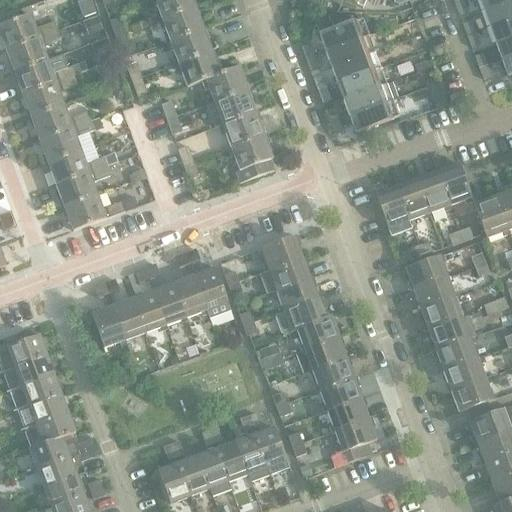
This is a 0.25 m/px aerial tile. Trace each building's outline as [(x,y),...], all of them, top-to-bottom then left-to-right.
[(112,0),(100,0),(104,8),(114,5),(112,0)] [(153,0),(161,21),(194,8),(191,0),(153,0)] [(340,0),(363,10),(367,0),(340,0)] [(511,0),(479,0),(485,13),(511,2),(511,0)] [(464,2),(456,5),(460,17),(468,14),(464,2)] [(511,2),(485,13),(491,29),(511,20),(511,2)] [(170,43),(203,31),(194,8),(161,21),(170,43)] [(0,27),(0,32),(7,51),(58,33),(55,24),(36,31),(30,16),(0,27)] [(313,19),(325,54),(369,38),(363,20),(354,23),(352,18),(313,19)] [(109,23),(115,38),(125,34),(119,20),(109,23)] [(511,20),(491,29),(497,45),(511,39),(511,20)] [(464,26),(468,37),(476,34),(472,23),(464,26)] [(203,31),(170,43),(178,65),(211,53),(203,31)] [(7,51),(15,74),(48,62),(43,49),(62,42),(58,33),(7,51)] [(130,50),(125,34),(115,38),(120,53),(130,50)] [(476,34),(468,37),(472,49),(480,46),(476,34)] [(375,54),(369,38),(325,54),(331,70),(375,54)] [(511,39),(497,45),(503,61),(511,57),(511,39)] [(302,49),(307,61),(314,58),(310,46),(302,49)] [(211,53),(178,65),(187,90),(206,82),(220,77),(220,76),(211,53)] [(331,70),(337,86),(381,70),(375,54),(331,70)] [(476,58),(480,69),(488,66),(483,55),(476,58)] [(511,57),(503,61),(509,77),(511,76),(511,57)] [(314,58),(307,61),(311,73),(319,70),(314,58)] [(23,96),(75,78),(71,68),(52,75),(48,62),(15,74),(23,96)] [(126,68),(131,83),(141,79),(136,64),(126,68)] [(488,66),(480,69),(485,81),(492,78),(488,66)] [(214,104),(247,92),(239,69),(220,76),(220,77),(206,82),(214,104)] [(337,86),(343,102),(387,86),(381,70),(337,86)] [(23,96),(32,119),(64,107),(59,94),(79,87),(75,78),(23,96)] [(314,81),(319,93),(326,90),(322,78),(314,81)] [(141,79),(131,83),(137,98),(147,94),(141,79)] [(442,84),(431,87),(437,108),(448,104),(442,84)] [(343,102),(349,119),(393,103),(387,86),(343,102)] [(326,90),(319,93),(323,105),(330,102),(326,90)] [(222,126),(255,114),(247,92),(214,104),(222,126)] [(161,107),(167,122),(177,118),(171,103),(161,107)] [(393,103),(349,119),(355,135),(399,119),(393,103)] [(40,141),(92,123),(88,113),(69,120),(64,107),(32,119),(40,141)] [(326,113),(331,126),(339,123),(334,110),(326,113)] [(231,149),(264,137),(255,114),(222,126),(231,149)] [(177,118),(167,122),(172,137),(182,133),(177,118)] [(40,141),(48,164),(81,152),(76,139),(95,132),(92,123),(40,141)] [(339,123),(331,126),(335,137),(343,134),(339,123)] [(264,137),(231,149),(240,174),(236,175),(240,187),(275,174),(271,162),(273,161),(264,137)] [(178,152),(183,167),(194,163),(188,148),(178,152)] [(56,186),(108,168),(104,158),(85,165),(81,152),(48,164),(56,186)] [(194,163),(183,167),(189,181),(199,177),(194,163)] [(459,166),(438,174),(450,208),(472,201),(459,166)] [(56,186),(65,209),(97,197),(93,184),(111,177),(108,168),(56,186)] [(417,182),(429,216),(450,208),(438,174),(417,182)] [(417,182),(397,189),(409,223),(429,216),(417,182)] [(412,231),(409,223),(397,189),(375,197),(390,239),(412,231)] [(511,191),(496,198),(508,232),(511,230),(511,191)] [(102,210),(97,197),(65,209),(73,233),(125,214),(120,203),(102,210)] [(486,240),(508,232),(496,198),(474,206),(486,240)] [(0,220),(2,225),(14,220),(11,213),(0,216),(0,220)] [(14,220),(2,225),(5,233),(17,228),(14,220)] [(470,230),(459,233),(463,244),(474,240),(470,230)] [(453,248),(463,244),(459,233),(449,237),(453,248)] [(268,273),(304,260),(296,238),(260,252),(268,273)] [(429,245),(418,249),(422,259),(433,255),(429,245)] [(422,259),(418,249),(408,252),(412,263),(422,259)] [(197,253),(187,256),(191,267),(200,263),(197,253)] [(180,270),(191,267),(187,256),(176,260),(180,270)] [(471,260),(475,270),(485,266),(482,256),(471,260)] [(405,271),(414,294),(448,281),(440,258),(405,271)] [(275,292),(311,279),(304,260),(268,273),(275,292)] [(485,266),(475,270),(479,281),(489,277),(485,266)] [(156,267),(146,271),(150,281),(160,278),(156,267)] [(140,285),(150,281),(146,271),(136,275),(140,285)] [(216,271),(195,278),(207,313),(210,321),(231,313),(216,271)] [(224,277),(228,287),(238,284),(235,273),(224,277)] [(174,286),(186,320),(207,313),(195,278),(174,286)] [(283,313),(318,299),(311,279),(275,292),(283,313)] [(414,294),(421,314),(456,301),(448,281),(414,294)] [(116,282),(105,286),(108,296),(119,292),(116,282)] [(242,295),(238,284),(228,287),(232,298),(242,295)] [(99,300),(108,296),(105,286),(95,289),(99,300)] [(154,293),(166,328),(186,320),(174,286),(154,293)] [(134,301),(146,335),(166,328),(154,293),(134,301)] [(326,320),(326,319),(318,299),(283,313),(274,316),(282,338),(297,333),(296,332),(326,320)] [(494,303),(497,313),(507,310),(504,300),(494,303)] [(113,308),(125,343),(146,335),(134,301),(113,308)] [(421,314),(429,333),(463,320),(456,301),(421,314)] [(487,317),(497,313),(494,303),(484,307),(487,317)] [(104,350),(125,343),(113,308),(92,316),(104,350)] [(239,317),(243,328),(253,324),(249,313),(239,317)] [(304,352),(340,339),(332,317),(326,319),(326,320),(296,332),(297,333),(304,352)] [(429,333),(436,353),(471,340),(476,338),(469,318),(463,320),(429,333)] [(257,334),(253,324),(243,328),(246,338),(257,334)] [(0,351),(0,362),(4,373),(47,357),(40,337),(0,351)] [(312,372),(347,359),(340,339),(304,352),(295,355),(303,376),(312,372)] [(436,353),(444,373),(478,360),(471,340),(436,353)] [(279,355),(268,359),(272,369),(283,366),(279,355)] [(11,392),(55,376),(47,357),(4,373),(11,392)] [(262,373),(272,369),(268,359),(258,363),(262,373)] [(319,393),(355,379),(347,359),(312,372),(319,393)] [(444,373),(451,393),(486,380),(478,360),(444,373)] [(18,411),(62,395),(55,376),(11,392),(18,411)] [(327,413),(363,400),(355,379),(319,393),(327,413)] [(494,402),(486,380),(451,393),(460,415),(494,402)] [(25,431),(69,415),(62,395),(18,411),(25,431)] [(275,409),(286,405),(282,395),(271,399),(275,409)] [(334,433),(370,420),(363,400),(327,413),(334,433)] [(290,416),(286,405),(275,409),(279,420),(290,416)] [(477,445),(511,433),(511,432),(511,415),(510,409),(469,424),(477,445)] [(63,439),(63,440),(76,435),(69,415),(25,431),(32,450),(43,445),(44,446),(63,439)] [(255,415),(247,418),(252,431),(260,428),(255,415)] [(244,433),(252,431),(247,418),(240,421),(244,433)] [(333,455),(338,469),(371,457),(367,446),(378,442),(370,420),(334,433),(340,448),(336,449),(333,455)] [(217,430),(209,433),(213,445),(221,442),(217,430)] [(274,430),(254,437),(266,470),(286,462),(274,430)] [(206,448),(213,445),(209,433),(201,435),(206,448)] [(477,445),(485,466),(511,455),(511,433),(477,445)] [(290,449),(301,445),(297,436),(287,440),(290,449)] [(235,444),(248,477),(266,470),(254,437),(235,444)] [(92,441),(67,450),(63,440),(63,439),(44,446),(43,445),(32,450),(30,450),(37,470),(95,449),(92,441)] [(178,444),(170,447),(175,459),(183,456),(178,444)] [(216,451),(228,484),(248,477),(235,444),(216,451)] [(305,456),(301,445),(290,449),(295,460),(305,456)] [(167,462),(175,459),(170,447),(163,450),(167,462)] [(44,490),(77,478),(73,467),(98,458),(95,449),(37,470),(44,490)] [(228,484),(216,451),(197,459),(209,491),(212,499),(231,491),(228,484)] [(511,455),(485,466),(493,486),(511,478),(511,455)] [(178,466),(190,498),(209,491),(197,459),(178,466)] [(171,506),(190,498),(178,466),(158,473),(171,506)] [(51,509),(84,497),(77,478),(44,490),(51,509)] [(511,478),(493,486),(500,507),(511,502),(511,478)] [(90,494),(103,489),(100,482),(88,487),(90,494)] [(103,489),(90,494),(93,503),(106,498),(103,489)] [(52,511),(89,511),(84,497),(51,509),(52,511)] [(511,511),(511,502),(500,507),(495,509),(495,511),(511,511)]
